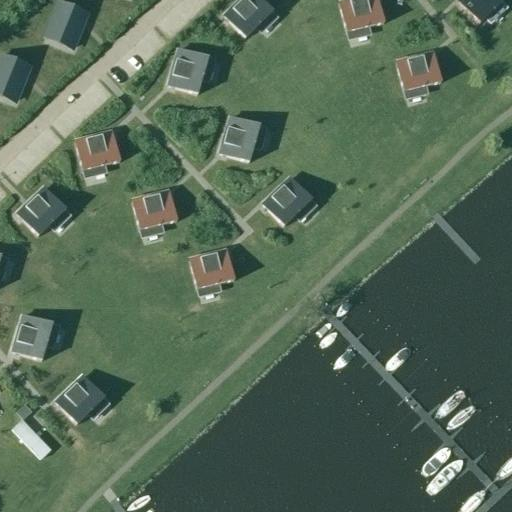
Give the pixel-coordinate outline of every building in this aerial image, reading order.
[(258,0),(241,0),(223,18),(243,40),(257,27),(259,29),(271,18),(269,16),(271,13),(258,0)] [(376,0),(357,0),(337,5),(345,34),(348,34),(349,36),(365,32),(364,30),(382,25),(376,0)] [(500,3),(502,2),(500,0),(460,0),(457,3),(479,25),(485,18),(489,23),(504,8),(500,3)] [(71,50),(85,14),(84,14),(84,15),(59,5),(60,4),(59,3),(46,34),(47,34),(48,33),(73,43),(70,50),(71,50)] [(291,3),(269,28),(293,48),(315,23),(291,3)] [(167,88),(196,96),(201,79),(203,80),(208,64),(206,63),(207,59),(178,51),(167,88)] [(432,55),(394,64),(402,94),(405,93),(406,95),(422,91),(421,89),(439,85),(432,55)] [(9,108),(24,73),(23,72),(23,73),(0,63),(0,96),(11,101),(8,108),(9,108)] [(229,119),(218,156),(247,164),(252,147),(255,148),(260,132),(257,131),(258,127),(229,119)] [(79,136),(85,166),(89,165),(89,168),(105,164),(105,162),(123,158),(117,129),(79,136)] [(301,187),(327,163),(306,141),(280,165),(301,187)] [(93,226),(118,203),(97,180),(72,204),(93,226)] [(289,180),(261,207),(282,228),(295,216),(297,218),(309,206),(307,204),(310,202),(289,180)] [(47,187),(18,212),(38,235),(41,233),(42,235),(55,224),(53,222),(67,210),(47,187)] [(170,189),(132,198),(139,227),(143,226),(144,229),(160,225),(159,223),(177,218),(170,189)] [(222,256),(184,263),(189,293),(193,292),(194,295),(210,292),(209,289),(228,286),(222,256)] [(21,310),(8,347),(37,357),(38,353),(41,354),(46,338),(44,337),(50,320),(21,310)] [(77,372),(48,398),(68,420),(71,418),(72,420),(85,409),(83,407),(97,395),(77,372)] [(10,411),(26,416),(32,398),(1,389),(0,393),(0,399),(13,403),(10,411)]
